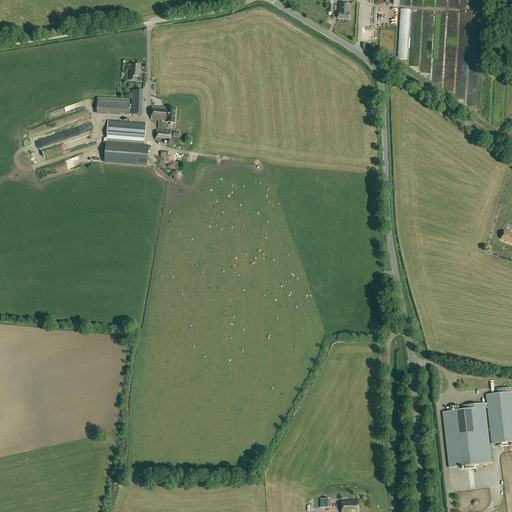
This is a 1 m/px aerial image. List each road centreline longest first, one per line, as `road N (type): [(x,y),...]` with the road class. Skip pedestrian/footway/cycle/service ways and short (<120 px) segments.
road 1 (unclassified): [(406,329),(379,74)]
road 2 (unclassified): [(393,511),(389,339),(406,329)]
road 3 (unclassified): [(422,511),(406,329)]
road 4 (unclassified): [(511,156),(396,76),(379,74)]
road 5 (unclassified): [(379,74),(272,0)]
